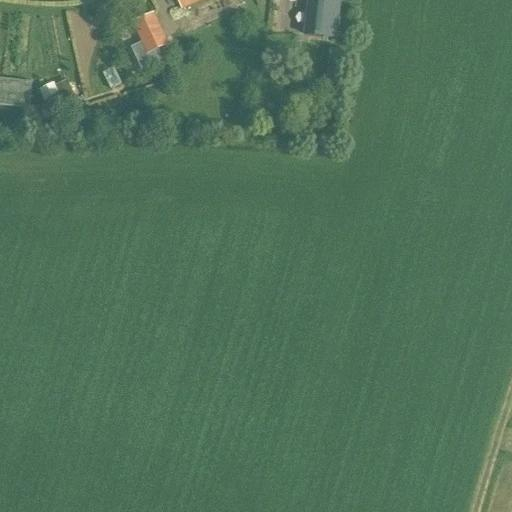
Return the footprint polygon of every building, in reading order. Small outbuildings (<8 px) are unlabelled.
[(67,0),(81,86),(107,82),(95,0),(67,0)] [(176,0),(181,11),(203,0),(176,0)] [(340,0),(307,0),(307,5),(340,9),(340,0)] [(340,9),(307,5),(304,29),(337,32),(340,9)] [(14,12),(9,96),(35,98),(40,14),(14,12)] [(132,24),(139,39),(160,29),(153,15),(132,24)] [(337,32),(304,29),(303,37),(337,40),(337,32)] [(62,104),(75,98),(67,80),(55,86),(62,104)]
